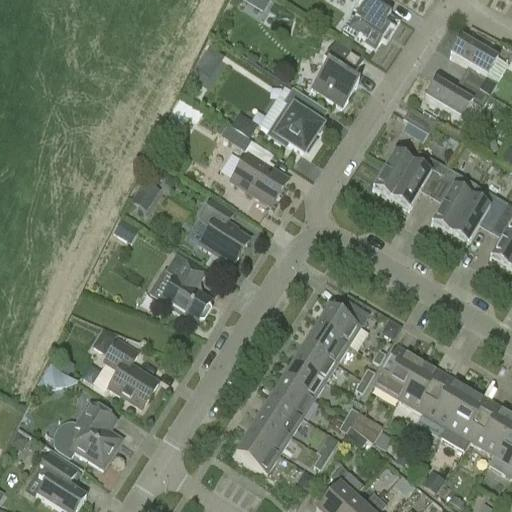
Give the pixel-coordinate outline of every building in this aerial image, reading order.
[(351,0),(363,8),(353,23),(349,20),(340,33),(355,42),(357,38),(365,43),(362,47),(374,55),(381,44),(385,47),(399,24),(372,6),(376,0),(351,0)] [(460,42),(449,61),(471,73),(464,85),(489,100),(496,88),(485,82),(497,63),(460,42)] [(310,92),(341,113),(357,89),(350,84),(362,65),(334,47),(322,65),(326,68),(310,92)] [(194,79),(211,86),(224,57),(207,49),(194,79)] [(435,84),(423,103),(460,125),(472,106),(482,112),(489,100),(464,85),(457,97),(435,84)] [(302,158),(320,131),(317,129),(316,123),(323,113),(291,93),(282,107),(286,110),(268,136),(269,140),(282,149),(286,148),(302,158)] [(192,111),(186,121),(196,128),(202,117),(192,111)] [(434,128),(409,113),(403,123),(428,138),(434,128)] [(248,143),(252,137),(235,126),(231,132),(248,143)] [(219,141),(243,156),(250,146),(226,130),(219,141)] [(487,146),(491,157),(498,154),(494,143),(487,146)] [(390,203),(411,167),(393,156),(371,193),(390,203)] [(229,186),(269,211),(287,183),(247,158),(229,186)] [(408,214),(421,192),(432,199),(447,174),(427,162),(421,172),(411,167),(390,203),(408,214)] [(432,199),(443,205),(430,227),(448,238),(476,191),(447,174),(432,199)] [(467,249),(480,227),(491,233),(505,208),(476,191),(448,238),(467,249)] [(248,244),(236,236),(238,232),(227,225),(232,218),(210,205),(199,223),(210,231),(198,250),(231,271),(248,244)] [(502,239),(489,261),(507,272),(511,263),(511,212),(505,208),(491,233),(502,239)] [(113,236),(130,246),(137,234),(120,224),(113,236)] [(210,304),(197,296),(196,291),(204,277),(175,259),(164,276),(174,282),(159,307),(194,329),(210,304)] [(341,303),(334,315),(328,311),(316,330),(348,350),(360,331),(361,332),(368,320),(341,303)] [(400,331),(386,323),(379,335),(393,343),(400,331)] [(304,348),(336,368),(348,350),(316,330),(304,348)] [(104,334),(93,351),(104,358),(115,341),(104,334)] [(157,388),(130,371),(138,358),(116,343),(101,367),(104,369),(91,390),(104,398),(107,392),(141,413),(157,388)] [(293,366),(325,387),(336,368),(304,348),(293,366)] [(397,405),(419,368),(406,361),(408,358),(396,351),(373,391),(397,405)] [(378,369),(384,359),(378,355),(372,365),(378,369)] [(281,385),(313,405),(325,387),(293,366),(281,385)] [(421,419),(444,379),(433,373),(431,376),(419,368),(397,405),(421,419)] [(45,383),(47,395),(61,393),(58,377),(51,373),(47,379),(45,383)] [(374,377),(367,373),(361,384),(367,388),(374,377)] [(444,379),(421,419),(445,433),(466,396),(454,389),(455,386),(444,379)] [(355,394),(361,398),(367,388),(361,384),(355,394)] [(270,403),(301,423),(313,405),(281,385),(270,403)] [(466,396),(445,433),(439,443),(463,457),(469,447),(492,407),(481,401),(479,404),(466,396)] [(258,421),(290,441),(301,423),(270,403),(258,421)] [(121,444),(108,436),(116,424),(89,407),(73,432),(80,436),(69,453),(102,474),(121,444)] [(469,447),(492,461),(493,461),(511,427),(511,423),(501,417),(503,414),(492,407),(469,447)] [(357,418),(350,414),(344,424),(351,429),(353,425),(357,418)] [(247,439),(278,459),(290,441),(258,421),(247,439)] [(338,435),(345,439),(349,432),(351,429),(344,424),(338,435)] [(349,432),(352,434),(364,441),(373,446),(377,439),(353,425),(351,429),(349,432)] [(511,427),(493,461),(492,461),(486,470),(511,485),(511,483),(511,427)] [(27,444),(17,436),(10,447),(20,454),(27,444)] [(384,457),(392,444),(380,437),(373,450),(384,457)] [(278,459),(247,439),(235,458),(266,478),(278,459)] [(333,454),(326,450),(319,460),(326,464),(333,454)] [(404,472),(411,460),(401,454),(394,466),(404,472)] [(38,473),(42,476),(37,484),(39,493),(35,499),(55,511),(77,511),(85,501),(68,490),(77,477),(48,458),(38,473)] [(313,470),(320,474),(326,464),(319,460),(313,470)] [(329,483),(336,490),(316,511),(344,511),(353,502),(362,492),(340,471),(329,483)] [(296,487),(307,494),(309,491),(315,483),(312,481),(303,475),(296,487)] [(429,479),(422,489),(434,498),(442,488),(429,479)] [(393,488),(399,493),(407,485),(400,480),(393,488)] [(372,498),(365,506),(371,511),(379,504),(372,498)] [(462,505),(452,499),(448,505),(458,511),(462,505)] [(363,511),(353,502),(344,511),(363,511)]
